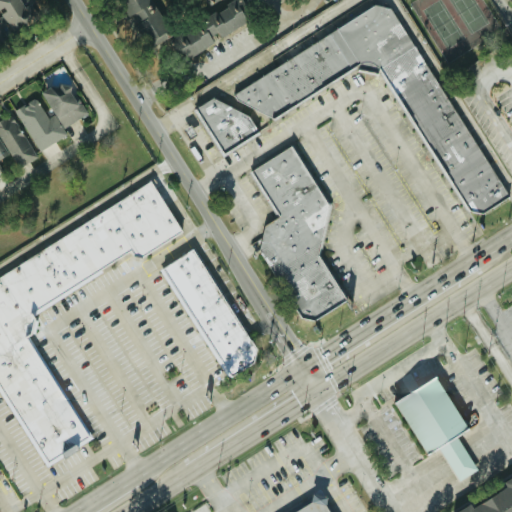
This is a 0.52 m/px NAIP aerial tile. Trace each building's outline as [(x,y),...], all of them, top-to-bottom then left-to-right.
[(0,0),(0,16),(12,33),(37,16),(29,4),(25,6),(20,0),(0,0)] [(118,0),(144,50),(169,37),(149,0),(118,0)] [(245,23),(238,10),(243,7),(238,0),(236,0),(166,40),(180,63),(219,40),(218,38),(245,23)] [(197,109),(368,6),(384,8),(502,193),(478,208),(465,205),(379,68),(349,60),(264,112),(271,123),(223,152),(197,109)] [(36,152),(65,135),(62,128),(86,115),(77,99),(73,100),(63,82),(40,95),(51,116),(46,119),(34,98),(13,110),(36,152)] [(0,119),(0,140),(16,169),(35,159),(10,114),(0,119)] [(286,141),(328,206),(319,256),(344,299),(310,319),(300,318),(259,250),(265,223),(276,216),(245,168),(286,141)] [(0,277),(149,180),(182,230),(143,256),(131,250),(30,318),(26,334),(94,438),(49,467),(0,392),(0,277)] [(194,249),(263,355),(232,375),(164,269),(194,249)] [(427,376),(461,429),(457,435),(481,472),(457,488),(433,452),(421,460),(384,405),(427,376)] [(511,466),(511,511),(448,511),(464,502),(468,507),(499,487),(494,478),(511,466)] [(290,511),(313,498),(321,511),(290,511)]
